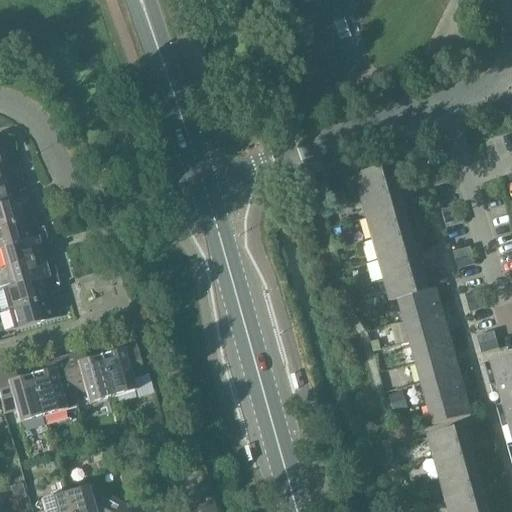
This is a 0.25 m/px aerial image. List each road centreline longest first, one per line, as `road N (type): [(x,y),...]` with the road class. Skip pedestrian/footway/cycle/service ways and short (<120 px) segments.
road 1 (tertiary): [(297,511),(203,184)]
road 2 (residential): [(203,184),(444,99)]
road 3 (residential): [(0,102),(37,123),(69,179),(102,201),(134,204),(203,184)]
road 4 (tertiary): [(203,184),(139,0)]
road 5 (residential): [(466,177),(502,306),(511,310)]
road 6 (residential): [(444,99),(495,80),(510,61),(498,0)]
road 7 (residential): [(0,353),(128,317)]
